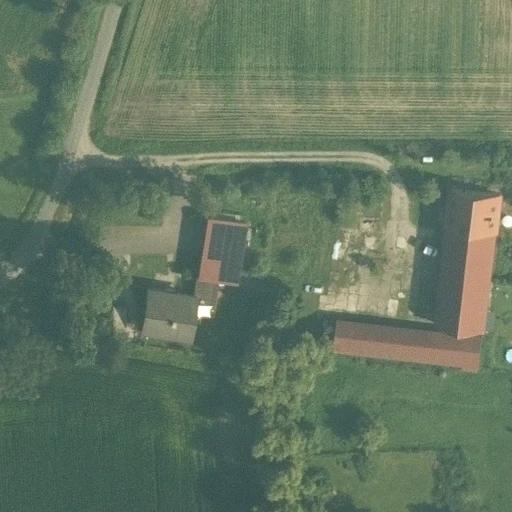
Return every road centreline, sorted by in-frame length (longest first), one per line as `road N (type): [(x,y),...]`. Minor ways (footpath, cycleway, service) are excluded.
road 1 (track): [(396,183),(389,265),(287,322),(285,430),(296,511)]
road 2 (unclassified): [(0,276),(32,242),(56,190),(115,0)]
